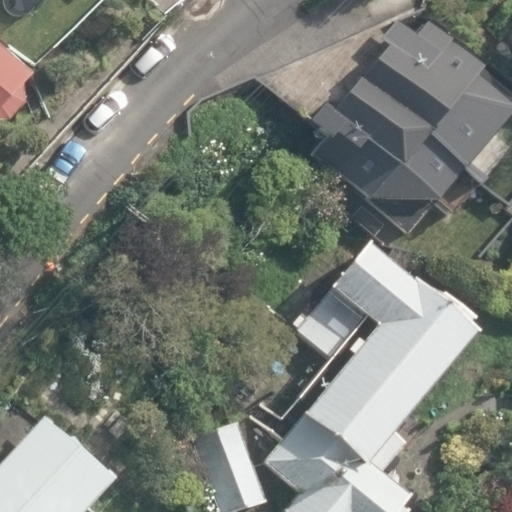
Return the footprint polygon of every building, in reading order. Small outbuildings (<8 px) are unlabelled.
[(511,15),(503,25),(511,33),(511,15)] [(511,87),(471,46),(450,67),(415,32),(296,147),(400,252),(511,143),(511,130),(504,123),(511,114),(511,87)] [(416,511),(380,475),(475,342),(369,235),(278,325),(322,370),(252,463),(289,500),(276,511),(416,511)] [(0,511),(78,511),(103,485),(27,418),(0,448),(0,511)] [(257,511),(245,422),(191,430),(203,511),(257,511)]
